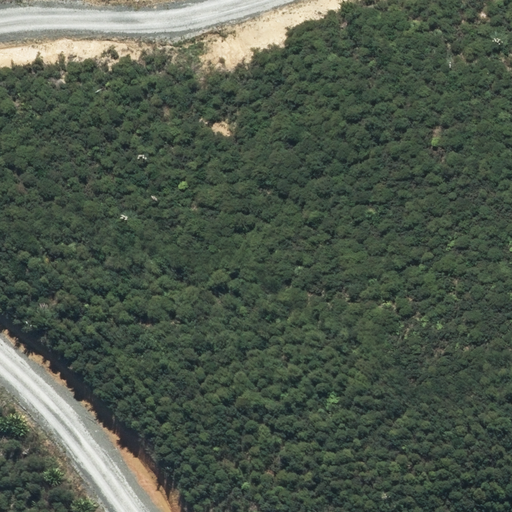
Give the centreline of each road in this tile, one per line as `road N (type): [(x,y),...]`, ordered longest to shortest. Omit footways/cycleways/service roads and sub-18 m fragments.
road 1 (track): [(0,34),(267,36),(359,0)]
road 2 (track): [(135,511),(118,486),(0,375)]
